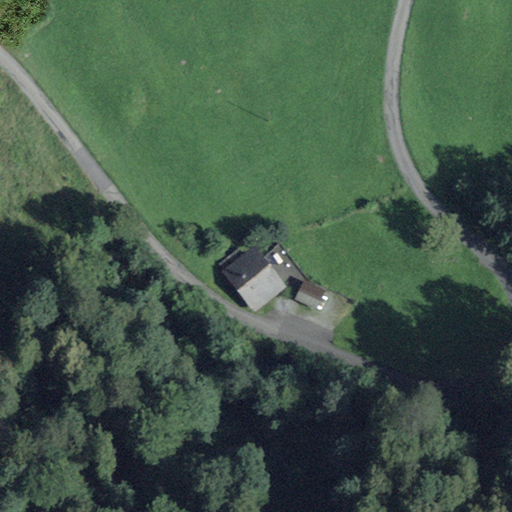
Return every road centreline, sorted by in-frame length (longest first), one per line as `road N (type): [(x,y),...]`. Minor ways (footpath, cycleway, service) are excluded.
road 1 (unclassified): [(0,56),(140,230),(225,311),(444,389),(472,385),(496,369),(511,342)]
road 2 (unclassified): [(511,282),(421,190),(398,143),(391,91),(406,0)]
